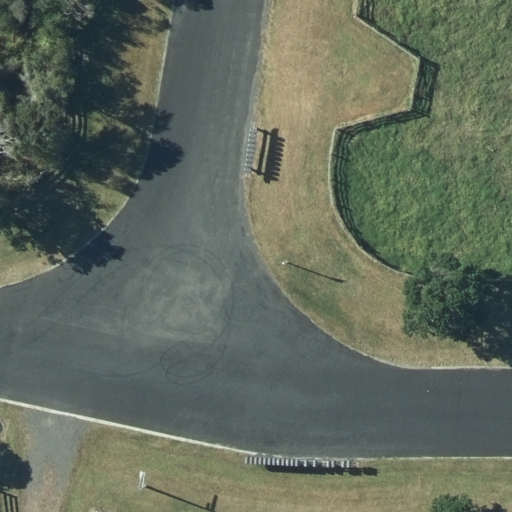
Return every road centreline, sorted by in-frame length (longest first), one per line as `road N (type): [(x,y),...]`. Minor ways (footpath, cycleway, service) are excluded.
road 1 (residential): [(222,0),(158,386)]
road 2 (unclassified): [(158,386),(315,414),(511,413)]
road 3 (unclassified): [(0,353),(158,386)]
road 4 (track): [(38,511),(72,368)]
